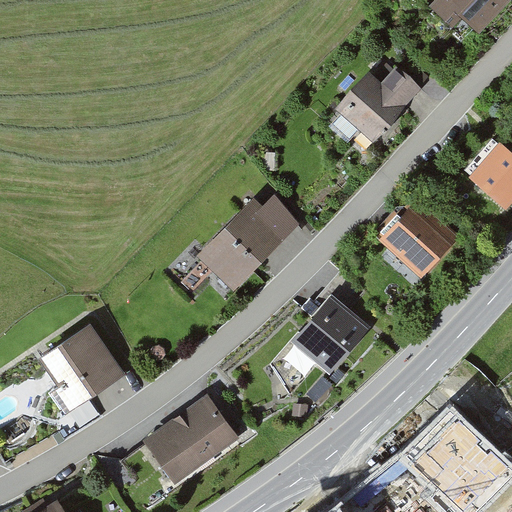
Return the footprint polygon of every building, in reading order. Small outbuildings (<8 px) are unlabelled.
[(511,0),(435,0),(429,7),(452,28),(462,18),(480,35),(511,1),(511,0)] [(423,89),(397,66),(381,84),(369,74),(336,111),(341,115),(332,125),(350,141),(359,131),(374,144),(423,89)] [(511,155),(493,139),(464,171),(506,209),(511,202),(511,155)] [(262,207),(254,199),(196,258),(234,292),(298,225),(274,196),(262,207)] [(414,201),(378,242),(421,279),(457,238),(414,201)] [(341,269),(313,303),(320,309),(331,296),(340,304),(357,283),(341,269)] [(340,304),(331,296),(320,309),(313,303),(309,300),(302,309),(312,318),(300,332),(298,331),(271,364),(291,393),(317,362),(330,374),(369,328),(340,304)] [(91,323),(39,359),(59,387),(49,394),(66,419),(128,376),(91,323)] [(159,346),(153,347),(149,352),(150,357),(155,361),(161,360),(166,356),(164,349),(159,346)] [(322,378),(306,395),(316,404),(332,386),(322,378)] [(207,396),(144,441),(146,444),(175,484),(238,438),(207,396)] [(307,406),(293,405),(292,417),(306,418),(307,406)] [(511,464),(451,408),(401,462),(434,493),(427,500),(434,506),(440,511),(491,511),(511,490),(511,464)] [(175,484),(146,444),(121,462),(150,502),(175,484)] [(43,499),(27,509),(28,511),(64,511),(57,500),(48,506),(43,499)]
